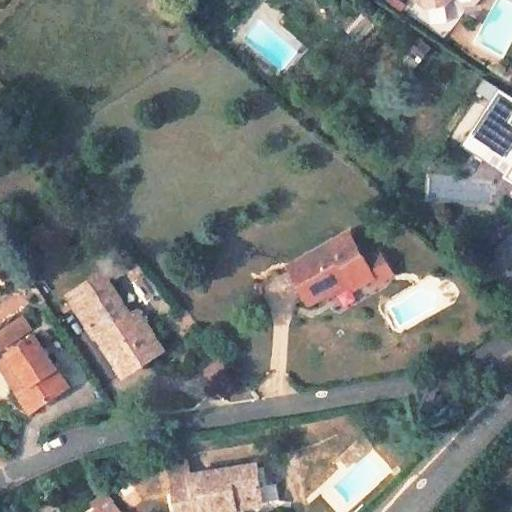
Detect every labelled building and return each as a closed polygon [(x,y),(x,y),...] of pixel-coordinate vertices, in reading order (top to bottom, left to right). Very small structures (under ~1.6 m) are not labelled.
[(396,0),(384,0),(399,10),(403,4),(396,0)] [(182,42),(194,35),(188,28),(177,35),(182,42)] [(480,76),(470,87),(489,100),(497,87),(480,76)] [(511,97),(497,87),(489,100),(464,138),(489,154),(506,166),(501,174),(511,181),(511,97)] [(489,154),(464,138),(460,144),(485,160),(489,154)] [(44,222),(28,232),(33,241),(50,230),(44,222)] [(349,231),(289,265),(309,302),(338,285),(349,278),(352,285),(354,288),(374,276),(363,256),(349,231)] [(377,248),(363,256),(374,276),(377,281),(391,273),(377,248)] [(101,272),(67,294),(95,337),(97,336),(120,369),(141,355),(144,360),(161,349),(135,311),(129,315),(101,272)] [(349,278),(338,285),(341,291),(352,285),(349,278)] [(22,317),(0,331),(0,346),(3,351),(32,331),(22,317)] [(32,336),(5,355),(6,356),(26,385),(16,392),(30,411),(67,386),(32,336)] [(141,355),(120,369),(123,374),(144,360),(141,355)] [(26,385),(6,356),(0,360),(0,368),(16,392),(26,385)] [(360,439),(337,462),(344,469),(368,447),(360,439)] [(239,511),(265,508),(258,466),(191,478),(173,481),(177,511),(239,511)] [(189,468),(171,471),(173,481),(191,478),(189,468)] [(127,511),(112,492),(94,505),(98,510),(95,511),(127,511)]
